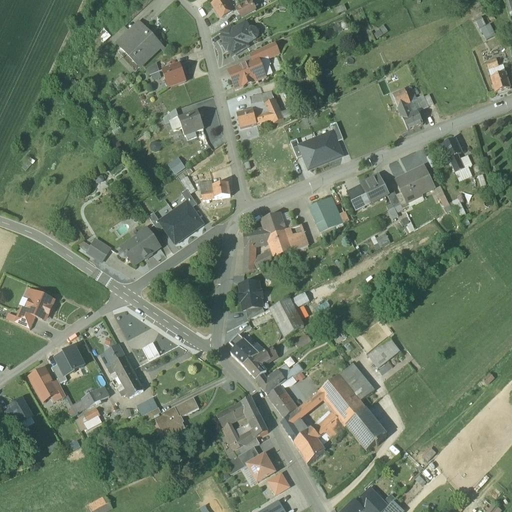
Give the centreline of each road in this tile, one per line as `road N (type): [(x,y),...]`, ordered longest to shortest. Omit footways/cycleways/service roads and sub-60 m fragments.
road 1 (residential): [(246,213),(511,104)]
road 2 (residential): [(246,213),(199,21),(178,0)]
road 3 (residential): [(322,511),(258,395),(218,352)]
road 4 (residential): [(0,383),(127,295)]
road 5 (residential): [(127,295),(233,227)]
road 6 (residential): [(218,352),(233,227)]
